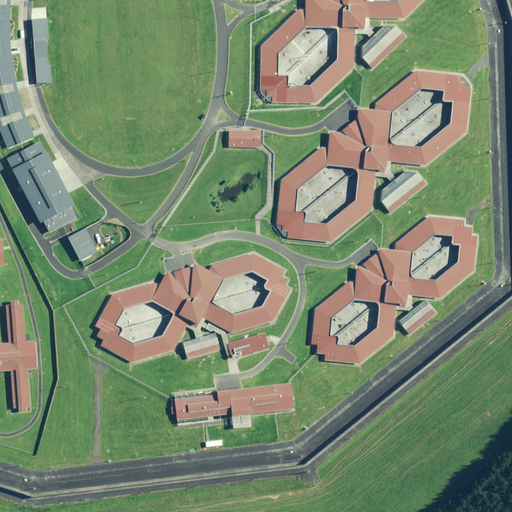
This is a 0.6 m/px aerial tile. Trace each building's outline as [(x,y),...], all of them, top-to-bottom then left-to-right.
[(0,0),(0,122),(9,149),(37,137),(30,118),(22,94),(17,68),(14,41),(13,15),(13,0),(0,0)] [(306,0),(306,5),(298,5),(261,40),(260,85),(266,85),(266,91),(273,90),(273,96),(315,96),(354,61),(357,23),(367,23),(368,12),(403,12),(416,0),(306,0)] [(51,61),(50,28),(36,28),(38,61),(51,61)] [(343,123),(331,123),(330,140),(322,139),(282,171),(277,216),(283,216),(283,222),(290,222),(289,229),(331,231),(373,199),(377,163),(389,163),(390,151),(425,155),(468,121),(473,79),(466,78),(467,73),(460,72),(461,67),(417,64),(377,95),(376,102),(360,101),(359,110),(343,123)] [(259,148),(259,131),(228,131),(228,147),(259,148)] [(82,216),(42,142),(7,160),(48,235),(82,216)] [(318,327),(316,344),(332,345),(331,352),(358,354),(395,325),(397,297),(406,297),(407,287),(438,290),(473,261),(476,233),(470,233),(470,217),(456,217),(457,209),(426,208),(392,236),(391,241),(378,241),(353,260),(351,274),(344,273),(313,300),(311,326),(318,327)] [(101,250),(88,226),(69,236),(83,260),(101,250)] [(155,282),(113,296),(100,319),(105,321),(98,336),(111,342),(108,347),(130,359),(175,345),(190,319),(200,323),(205,313),(231,327),(273,311),(285,288),(279,285),(288,271),(273,264),(275,258),(254,248),(213,262),(209,267),(198,262),(168,272),(162,285),(155,282)] [(28,339),(24,302),(7,304),(10,341),(0,341),(0,360),(1,370),(13,369),(16,407),(35,405),(32,367),(43,366),(40,338),(28,339)] [(174,395),(178,417),(232,408),(233,412),(291,401),(287,375),(174,395)]
